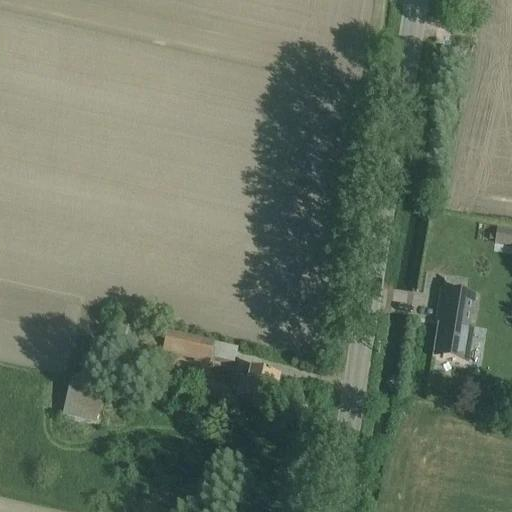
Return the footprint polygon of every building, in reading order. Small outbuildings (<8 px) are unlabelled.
[(442,292),(431,360),(468,366),(473,328),(471,328),(476,297),(442,292)] [(138,343),(142,328),(119,322),(113,342),(137,347),(138,343)] [(142,328),(138,343),(163,349),(161,355),(209,366),(210,361),(233,366),(237,350),(142,328)] [(207,384),(203,400),(236,408),(237,403),(272,411),(279,380),(249,373),(246,385),(232,382),(230,389),(207,384)] [(71,377),(62,418),(96,426),(106,385),(71,377)]
